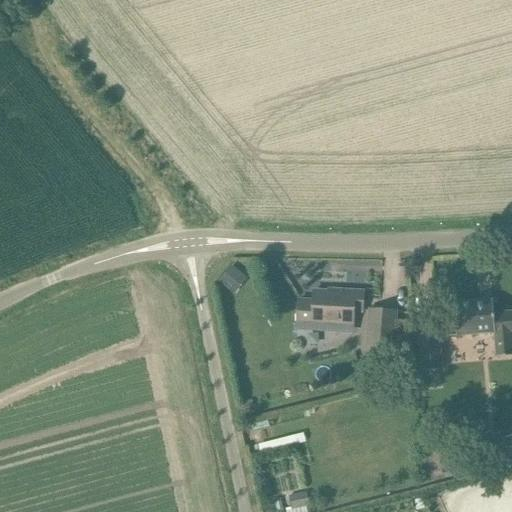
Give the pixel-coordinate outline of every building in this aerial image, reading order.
[(231,266),(220,281),(232,290),(243,276),(231,266)] [(364,294),(314,291),(313,301),(299,300),(297,329),(318,330),(318,323),(354,325),(354,313),(363,313),(364,294)] [(511,311),(501,312),(500,300),(460,303),(462,335),(493,333),(495,357),(511,355),(511,311)] [(398,311),(368,309),(365,352),(395,355),(398,311)] [(443,369),(441,334),(418,336),(421,371),(443,369)] [(511,458),(511,436),(483,443),(488,464),(511,458)] [(306,492),(289,496),(292,509),(309,506),(306,492)]
